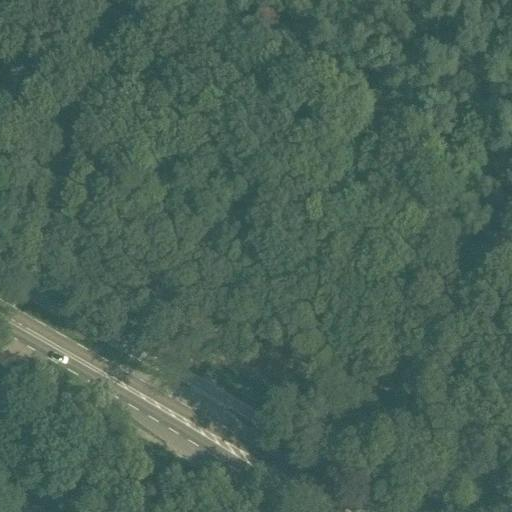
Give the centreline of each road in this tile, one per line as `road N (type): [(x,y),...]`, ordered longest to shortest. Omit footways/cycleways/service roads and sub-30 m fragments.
road 1 (primary): [(339,511),(0,315)]
road 2 (track): [(14,323),(135,0)]
